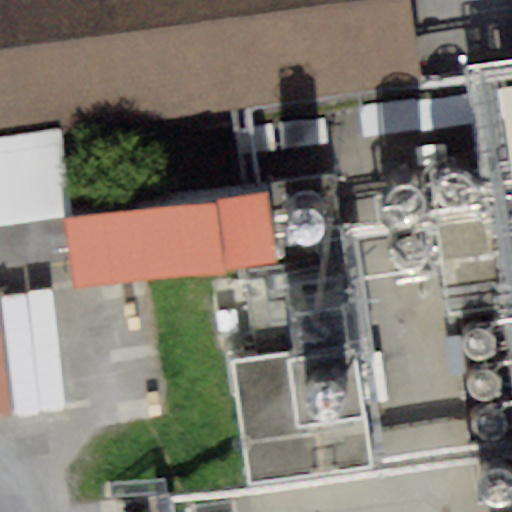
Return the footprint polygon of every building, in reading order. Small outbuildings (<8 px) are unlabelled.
[(398,0),(0,0),(0,138),(410,82),(398,0)] [(511,72),(499,74),(511,165),(511,72)] [(467,95),(360,110),(364,138),(472,122),(467,95)] [(320,118),(256,127),(260,150),(323,141),(320,118)] [(433,187),(433,193),(435,200),(439,205),(445,209),(451,211),(459,211),(465,208),(471,204),(474,197),(476,190),(474,183),(471,177),(465,172),(458,169),(452,169),(445,171),(440,175),(435,180),(433,187)] [(384,189),(384,196),(386,203),(390,208),(396,212),(403,214),(410,214),(417,211),(422,206),(426,200),(427,193),(426,186),(422,179),(416,175),(410,172),(403,172),(396,174),(391,177),(387,183),(384,189)] [(264,194),(67,223),(77,289),(274,259),(264,194)] [(301,241),(308,242),(315,240),(321,237),(325,231),(327,226),(327,219),(325,213),(322,208),(317,204),(311,202),(305,202),(299,204),(294,207),(290,213),(288,219),(288,226),(291,232),(295,237),(301,241)] [(485,214),(439,220),(450,294),(496,288),(485,214)] [(388,247),(388,253),(390,260),(394,265),(399,269),(406,271),(413,271),(420,268),(425,264),(429,257),(430,250),(429,243),(425,237),(420,232),(413,229),(406,229),(400,231),(394,235),(390,240),(388,247)] [(463,350),(466,355),(471,359),(476,360),(482,360),(487,358),(491,354),(494,350),(496,344),(495,339),(493,334),(489,330),(484,327),(479,326),(473,327),(468,330),(464,334),(462,339),(462,345),(463,350)] [(357,345),(237,362),(254,479),(374,462),(357,345)] [(468,390),(471,394),(476,398),(481,400),(487,399),(492,397),(497,394),(499,389),(501,384),(500,378),(498,373),(494,369),(489,367),(484,366),(478,367),(473,369),(470,373),(467,378),(467,384),(468,390)] [(474,429),(477,434),(481,437),(487,439),(493,439),(498,437),(502,433),(505,428),(506,423),(506,418),(503,413),(500,409),(495,406),(489,405),(484,406),(479,408),(475,413),(473,418),(472,423),(474,429)] [(479,494),(483,501),(489,505),(496,507),(503,507),(510,504),(511,502),(511,469),(507,466),(500,465),(493,466),(487,468),(482,473),(478,480),(477,487),(479,494)]
